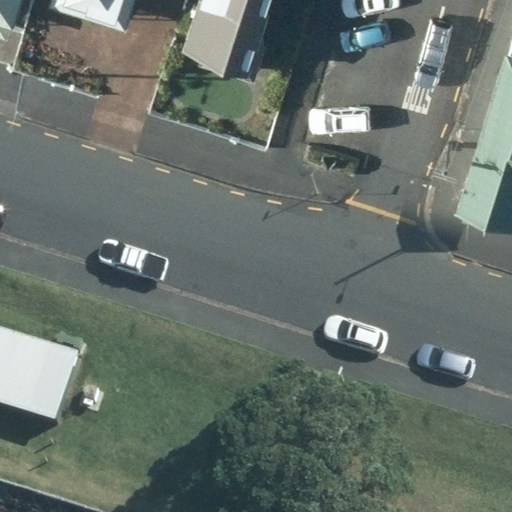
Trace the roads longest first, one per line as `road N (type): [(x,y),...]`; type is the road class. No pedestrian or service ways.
road 1 (residential): [(0,165),(366,276)]
road 2 (residential): [(446,0),(366,276)]
road 3 (residential): [(366,276),(511,325)]
